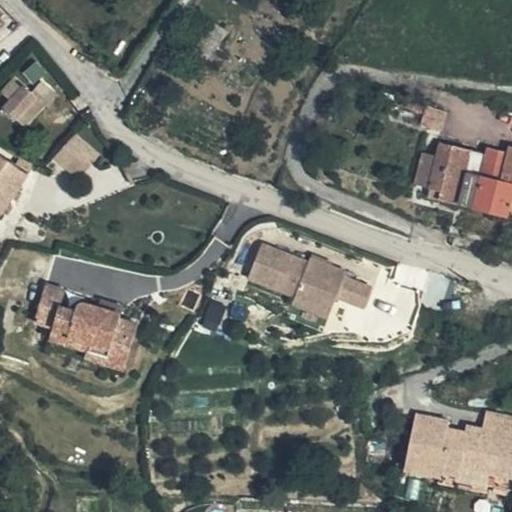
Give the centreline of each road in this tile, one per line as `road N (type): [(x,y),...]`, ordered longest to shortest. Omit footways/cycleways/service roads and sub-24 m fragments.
road 1 (residential): [(511,288),(149,153)]
road 2 (unknown): [(511,344),(392,399)]
road 3 (unknown): [(108,102),(184,0)]
